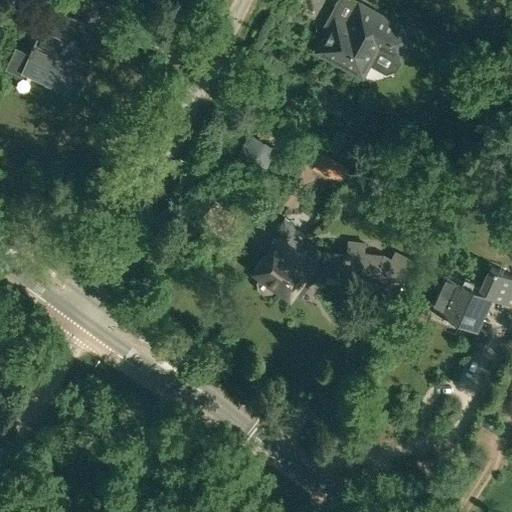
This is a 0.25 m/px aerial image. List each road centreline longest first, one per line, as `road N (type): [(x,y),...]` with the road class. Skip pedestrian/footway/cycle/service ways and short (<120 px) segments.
road 1 (residential): [(92,298),(241,0)]
road 2 (primary): [(360,511),(206,397)]
road 3 (primary): [(206,397),(92,298)]
road 4 (primary): [(80,320),(206,397)]
